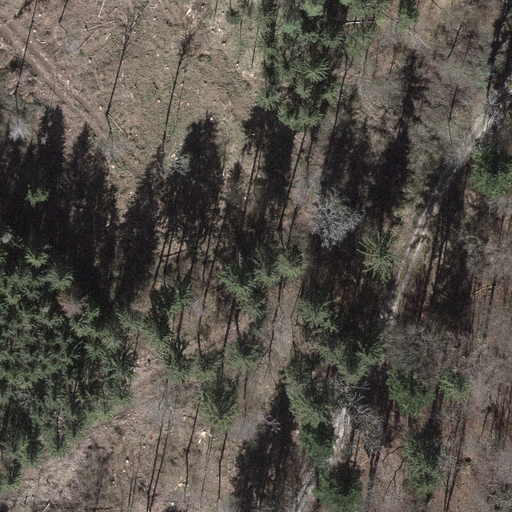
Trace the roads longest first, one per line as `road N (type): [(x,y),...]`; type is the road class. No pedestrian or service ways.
road 1 (track): [(0,480),(139,388),(221,344),(266,335),(290,354),(301,395),(285,511)]
road 2 (track): [(332,429),(365,376),(425,208),(511,82)]
